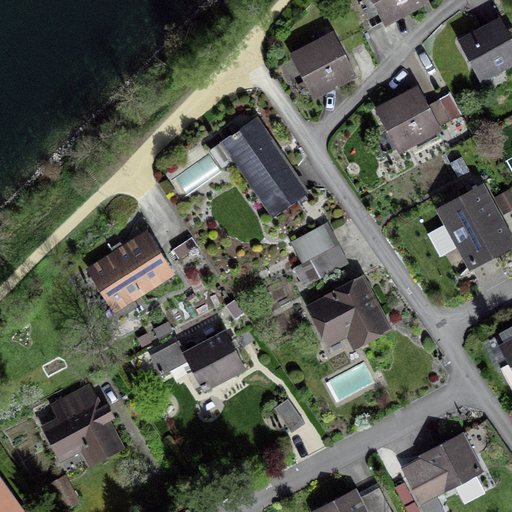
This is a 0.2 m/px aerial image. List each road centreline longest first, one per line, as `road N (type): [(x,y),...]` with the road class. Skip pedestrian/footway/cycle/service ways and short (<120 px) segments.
road 1 (track): [(0,294),(290,0)]
road 2 (residential): [(248,511),(471,387)]
road 3 (residential): [(308,146),(442,332)]
road 4 (residential): [(308,146),(460,0)]
